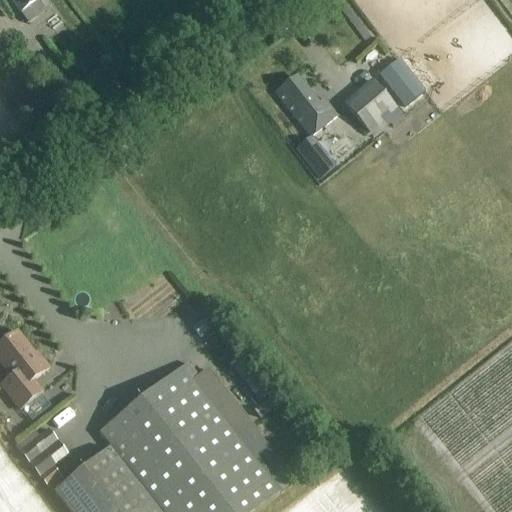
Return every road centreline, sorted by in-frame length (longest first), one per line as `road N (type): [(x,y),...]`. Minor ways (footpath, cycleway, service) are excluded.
road 1 (track): [(91,148),(200,278),(236,301),(405,511)]
road 2 (tertiary): [(0,220),(280,0)]
